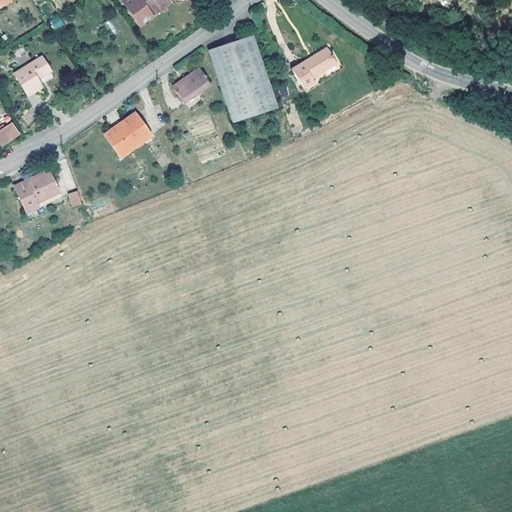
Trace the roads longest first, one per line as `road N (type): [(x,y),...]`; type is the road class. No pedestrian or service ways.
road 1 (residential): [(254,0),(111,104),(0,170)]
road 2 (tertiary): [(325,0),(411,62),(511,97)]
